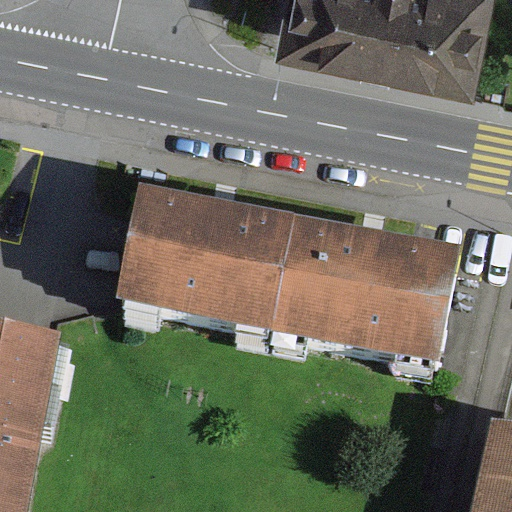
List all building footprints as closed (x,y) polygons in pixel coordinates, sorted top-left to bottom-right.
[(298,0),(291,37),(465,70),(478,0),(298,0)] [(305,221),(143,189),(118,310),(281,342),(305,221)] [(468,254),(305,221),(281,342),(443,375),(468,254)] [(0,511),(29,511),(62,347),(0,335),(0,511)] [(486,511),(511,511),(511,429),(504,428),(486,511)]
